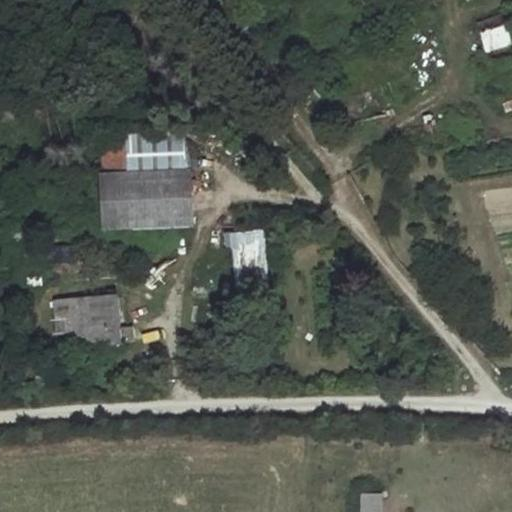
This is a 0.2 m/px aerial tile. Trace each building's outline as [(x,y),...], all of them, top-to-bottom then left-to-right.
[(484,55),(511,48),(505,25),(478,33),(484,55)] [(106,235),(191,230),(187,175),(103,180),(106,235)] [(233,277),(264,275),(262,241),(231,243),(233,277)] [(116,299),(55,303),(58,350),(119,346),(116,299)] [(368,511),(369,496),(349,496),(349,511),(368,511)]
